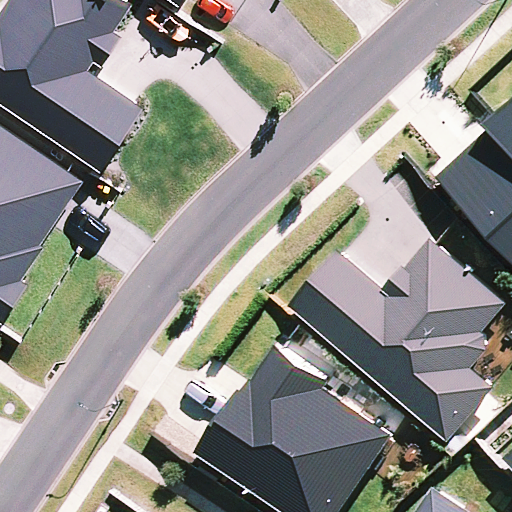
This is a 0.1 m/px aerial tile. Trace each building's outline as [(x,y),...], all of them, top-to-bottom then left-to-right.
[(0,11),(0,96),(103,167),(146,104),(89,66),(95,58),(103,63),(123,33),(116,28),(133,2),(130,0),(8,0),(0,11)] [(499,125),(445,175),(511,249),(511,102),(497,117),(495,120),(499,125)] [(85,178),(0,119),(0,315),(4,318),(30,281),(23,276),(46,243),(43,241),(85,178)] [(342,247),(292,305),(452,439),(498,385),(475,366),(489,349),(488,331),(486,329),(510,301),(435,237),(410,265),(407,262),(388,285),(342,247)] [(246,387),(203,449),(295,511),(343,511),(397,434),(329,387),(333,380),(282,345),(251,391),(246,387)] [(479,511),(437,483),(417,511),(479,511)]
